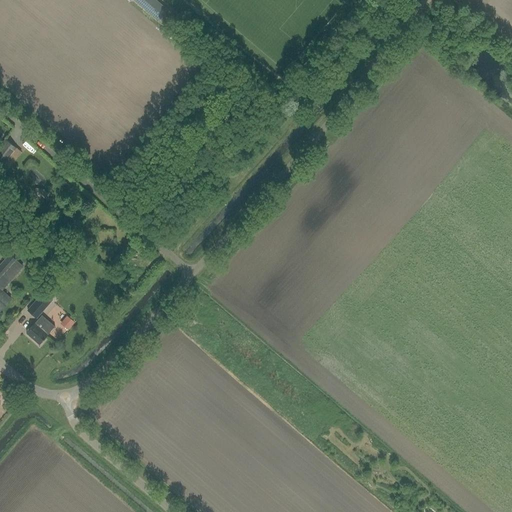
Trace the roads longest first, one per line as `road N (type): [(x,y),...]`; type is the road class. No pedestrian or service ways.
road 1 (unclassified): [(65,400),(88,392),(423,0)]
road 2 (unclassified): [(174,511),(81,429),(65,400)]
